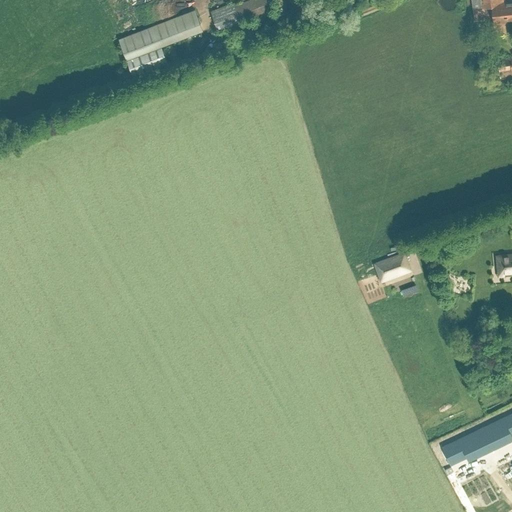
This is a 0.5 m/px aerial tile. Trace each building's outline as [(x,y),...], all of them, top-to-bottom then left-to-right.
[(169,11),(165,4),(172,0),(159,0),(148,6),(154,18),(169,11)] [(170,10),(196,0),(181,0),(168,5),(170,10)] [(234,2),(211,11),(218,29),(275,8),(272,0),(244,0),(235,4),(234,2)] [(471,0),(474,21),(492,19),(494,33),(509,31),(508,26),(511,25),(511,0),(506,0),(505,0),(504,0),(471,0)] [(203,31),(195,10),(118,39),(135,82),(170,68),(162,47),(203,31)] [(499,72),(511,71),(511,73),(511,72),(511,54),(511,55),(511,58),(498,61),(498,65),(499,72)] [(411,270),(404,252),(374,264),(381,281),(411,270)] [(498,275),(511,273),(511,254),(497,256),(498,275)] [(466,457),(468,461),(511,439),(511,412),(441,446),(450,465),(466,457)] [(511,511),(511,458),(475,464),(479,493),(511,488),(511,501),(491,504),(492,511),(511,511)]
